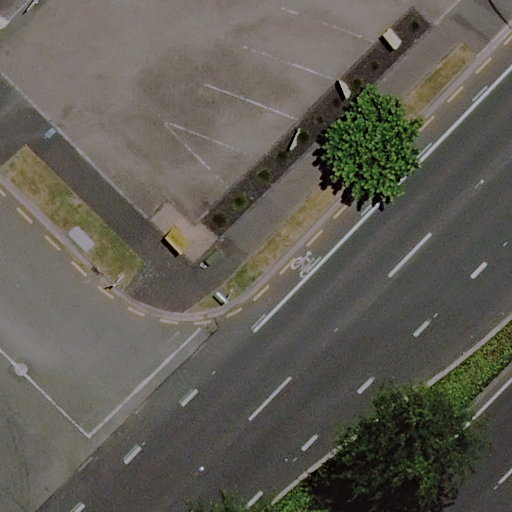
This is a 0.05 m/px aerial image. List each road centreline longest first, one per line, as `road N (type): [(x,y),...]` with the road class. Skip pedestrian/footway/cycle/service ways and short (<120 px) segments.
road 1 (secondary): [(163,509),(511,182)]
road 2 (unclassified): [(0,352),(163,509)]
